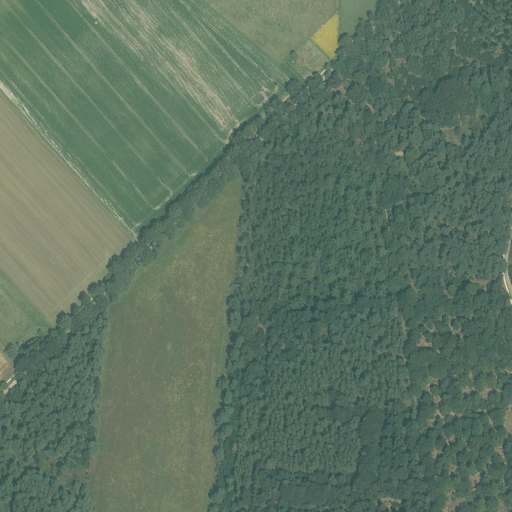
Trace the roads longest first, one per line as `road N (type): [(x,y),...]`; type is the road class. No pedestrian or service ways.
road 1 (track): [(327,73),(149,250)]
road 2 (track): [(149,250),(0,397)]
